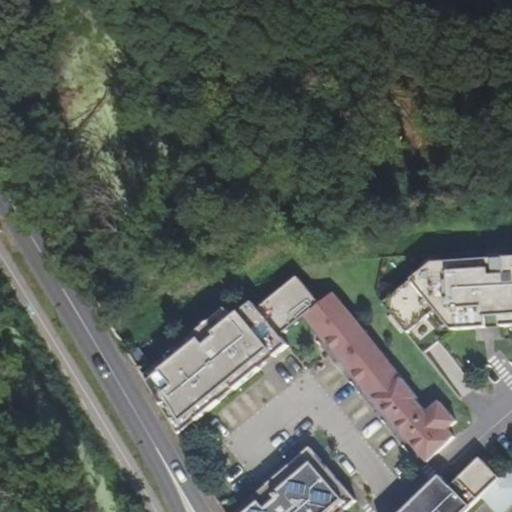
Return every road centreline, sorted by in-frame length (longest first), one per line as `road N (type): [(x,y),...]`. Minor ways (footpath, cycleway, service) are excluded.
road 1 (primary): [(193,511),(0,184)]
road 2 (residential): [(233,456),(315,389),(405,493)]
road 3 (residential): [(405,493),(511,407)]
